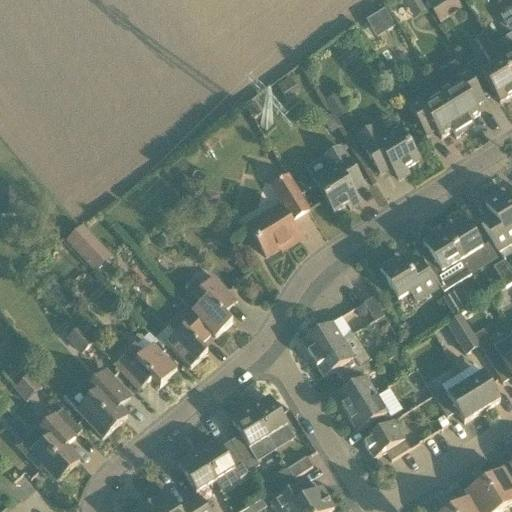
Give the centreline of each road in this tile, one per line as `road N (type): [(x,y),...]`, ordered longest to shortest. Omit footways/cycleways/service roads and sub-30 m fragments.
road 1 (residential): [(511,142),(326,258),(266,338)]
road 2 (residential): [(91,511),(110,472),(266,338)]
road 3 (residential): [(371,510),(266,338)]
road 4 (residential): [(511,426),(371,510)]
